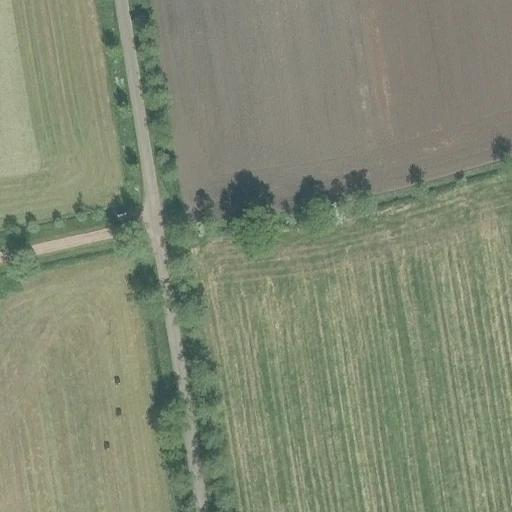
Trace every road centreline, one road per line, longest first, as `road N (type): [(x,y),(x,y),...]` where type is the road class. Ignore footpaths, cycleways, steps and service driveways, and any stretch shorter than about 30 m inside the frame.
road 1 (unclassified): [(201,511),(122,0)]
road 2 (track): [(0,262),(158,229)]
